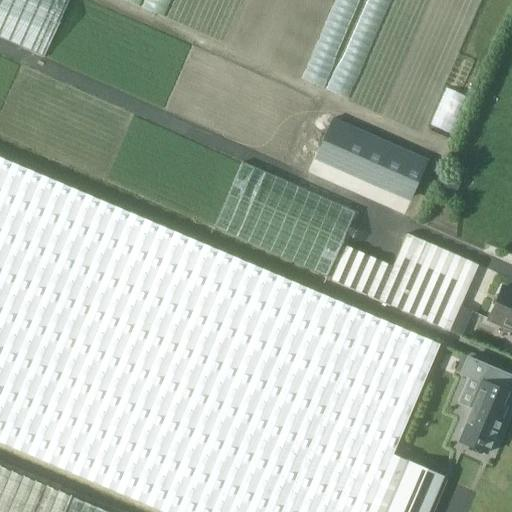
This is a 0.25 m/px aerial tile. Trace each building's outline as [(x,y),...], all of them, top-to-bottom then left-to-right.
[(191,44),(164,109),(286,159),(314,94),(191,44)] [(439,166),(344,124),(328,161),(423,202),(439,166)] [(0,159),(0,442),(163,511),(428,511),(443,477),(392,455),(439,346),(0,159)] [(329,274),(355,206),(240,161),(214,229),(329,274)] [(434,185),(456,194),(462,178),(441,169),(434,185)] [(448,331),(449,331),(453,320),(459,307),(477,265),(406,234),(392,267),(345,247),(330,280),(448,331)] [(511,329),(511,292),(500,287),(486,318),(511,329)] [(459,307),(453,320),(449,331),(460,335),(470,312),(459,307)] [(460,374),(462,375),(462,374),(476,381),(466,405),(470,407),(455,441),(486,454),(505,408),(501,406),(507,393),(503,391),(509,378),(511,379),(511,377),(467,358),(460,374)] [(0,511),(107,511),(0,467),(0,511)]
